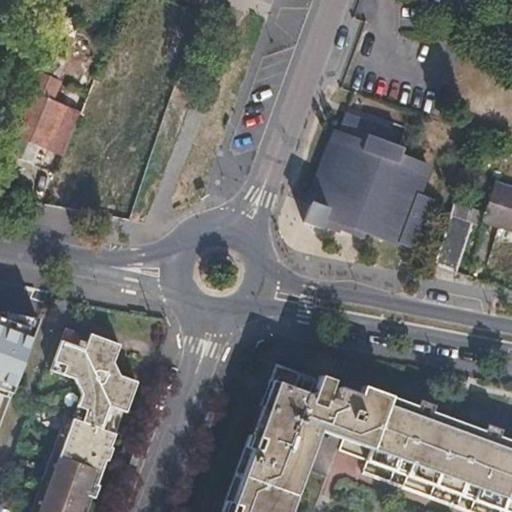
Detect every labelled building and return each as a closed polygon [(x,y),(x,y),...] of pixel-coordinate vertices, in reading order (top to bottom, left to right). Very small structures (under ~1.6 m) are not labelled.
[(43,59),(14,131),(63,151),(77,115),(51,104),(65,69),(43,59)] [(150,73),(128,126),(137,129),(134,137),(150,143),(174,82),(150,73)] [(91,79),(78,113),(111,126),(126,92),(91,79)] [(335,132),(302,223),(323,230),(324,227),(341,233),(342,230),(367,237),(368,232),(402,243),(402,241),(420,246),(436,197),(418,191),(428,162),(400,153),(402,147),(383,140),(387,128),(343,114),(337,132),(335,132)] [(484,213),(482,223),(511,231),(511,187),(493,182),(484,213)] [(468,209),(452,203),(432,265),(455,271),(470,224),(464,221),(468,209)] [(484,213),(468,209),(464,221),(470,224),(480,226),(482,223),(484,213)] [(0,424),(40,320),(0,312),(0,424)] [(81,511),(112,430),(102,425),(110,403),(123,408),(134,378),(121,373),(113,355),(119,340),(92,329),(86,342),(61,332),(49,362),(81,375),(29,511),(81,511)] [(276,511),(320,377),(312,374),(310,380),(297,376),(293,387),(265,377),(214,511),(276,511)] [(323,377),(320,377),(276,511),(280,511),(311,428),(346,440),(362,388),(356,386),(354,392),(328,383),(325,390),(319,389),(323,377)] [(423,410),(362,388),(346,440),(364,445),(360,457),(403,473),(423,410)] [(441,417),(423,410),(403,473),(421,480),(441,417)] [(458,423),(441,417),(421,480),(439,487),(458,423)] [(458,423),(439,487),(462,494),(481,431),(458,423)] [(511,442),(481,431),(462,494),(511,511),(511,442)]
